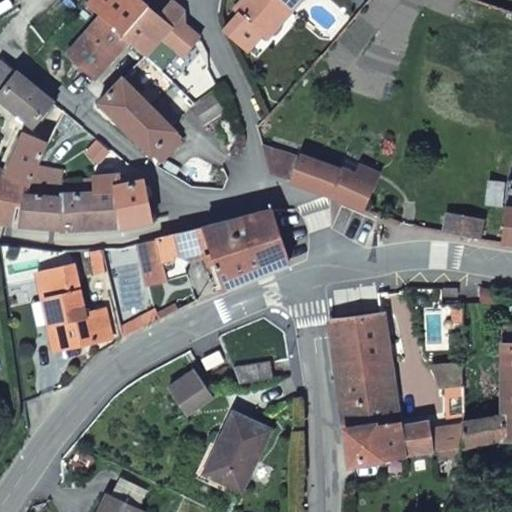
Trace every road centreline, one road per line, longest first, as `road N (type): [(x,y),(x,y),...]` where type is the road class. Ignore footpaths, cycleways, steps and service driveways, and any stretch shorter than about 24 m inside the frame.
road 1 (tertiary): [(306,280),(119,364),(1,511)]
road 2 (unknown): [(197,215),(37,70),(9,31)]
road 3 (residential): [(0,235),(126,238),(257,195)]
road 4 (tertiary): [(326,511),(306,280)]
road 5 (residential): [(192,0),(254,141),(257,195)]
road 6 (tertiary): [(331,269),(446,255),(511,265)]
